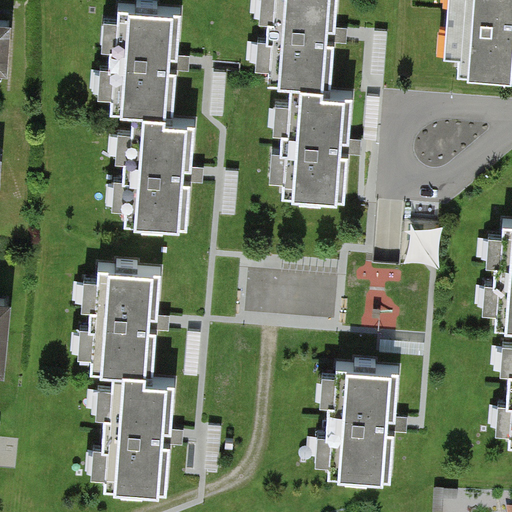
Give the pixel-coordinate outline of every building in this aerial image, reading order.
[(334,94),(341,0),(276,0),(270,82),(290,83),(281,197),(344,202),(352,95),(334,94)] [(511,0),(460,0),(455,51),(511,56),(511,0)] [(174,120),(182,12),(118,7),(110,109),(130,110),(121,224),(184,228),(193,122),(174,120)] [(0,70),(8,71),(11,25),(0,24),(0,70)] [(511,224),(502,224),(494,326),(511,327),(511,346),(505,441),(511,441),(511,224)] [(156,381),(164,272),(100,267),(92,369),(111,371),(103,484),(166,489),(174,382),(156,381)] [(395,477),(401,369),(332,366),(327,474),(395,477)]
